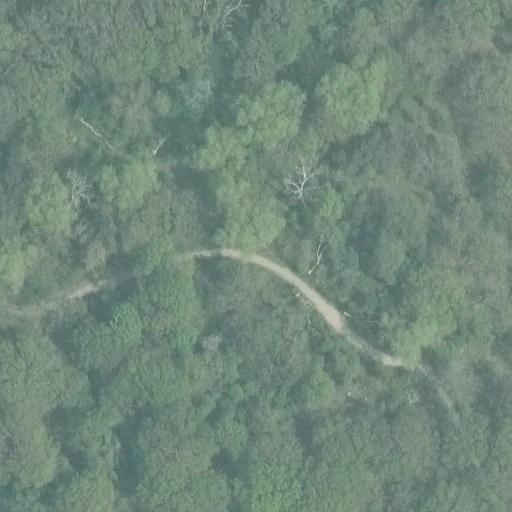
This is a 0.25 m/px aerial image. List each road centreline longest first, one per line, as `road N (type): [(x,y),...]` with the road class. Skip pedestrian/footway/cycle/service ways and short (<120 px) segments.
road 1 (track): [(16,316),(198,251),(242,250),(278,269),(368,349),(408,363)]
road 2 (track): [(511,507),(488,485),(449,400),(408,363)]
road 3 (track): [(408,363),(503,290),(511,267)]
